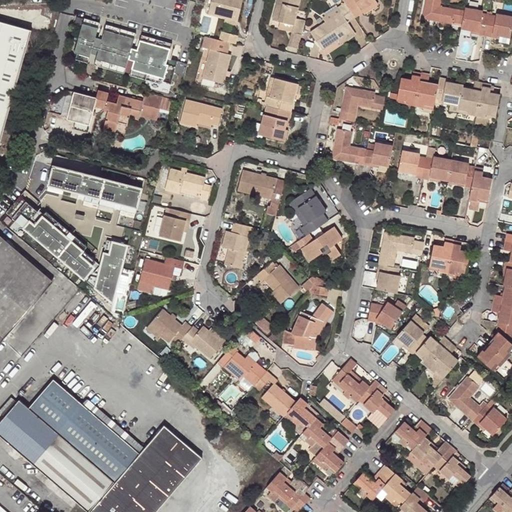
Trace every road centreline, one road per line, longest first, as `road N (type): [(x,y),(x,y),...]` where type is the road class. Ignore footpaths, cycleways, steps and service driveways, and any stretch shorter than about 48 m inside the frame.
road 1 (residential): [(311,161),(300,167),(245,152),(229,162),(201,269),(232,310)]
road 2 (residential): [(395,39),(410,58),(508,78),(496,143),(504,167)]
road 3 (residential): [(0,188),(21,179),(68,14)]
road 4 (residential): [(409,402),(328,499)]
road 5 (residential): [(486,237),(385,215),(365,221)]
road 6 (residential): [(341,342),(365,221)]
